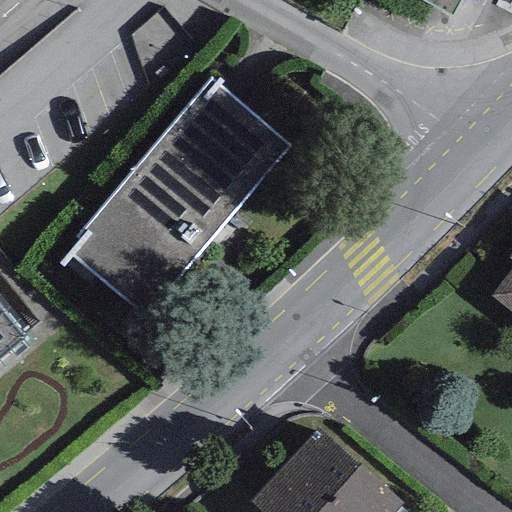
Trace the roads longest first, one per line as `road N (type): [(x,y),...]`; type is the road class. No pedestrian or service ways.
road 1 (residential): [(237,0),(360,69),(479,151)]
road 2 (residential): [(288,342),(363,281),(479,151)]
road 3 (residential): [(83,511),(288,342)]
road 4 (residential): [(489,511),(288,342)]
